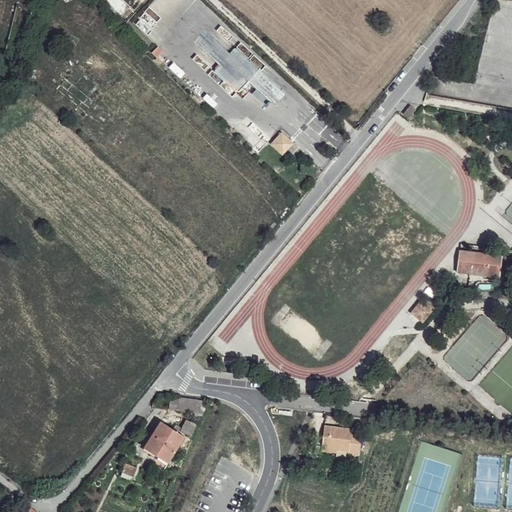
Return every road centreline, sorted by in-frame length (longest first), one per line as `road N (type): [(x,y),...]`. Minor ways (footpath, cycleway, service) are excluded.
road 1 (residential): [(176,365),(478,0)]
road 2 (unknown): [(345,166),(185,33)]
road 3 (residential): [(252,511),(269,475),(267,428),(252,405),(176,365)]
road 4 (residential): [(54,509),(176,365)]
